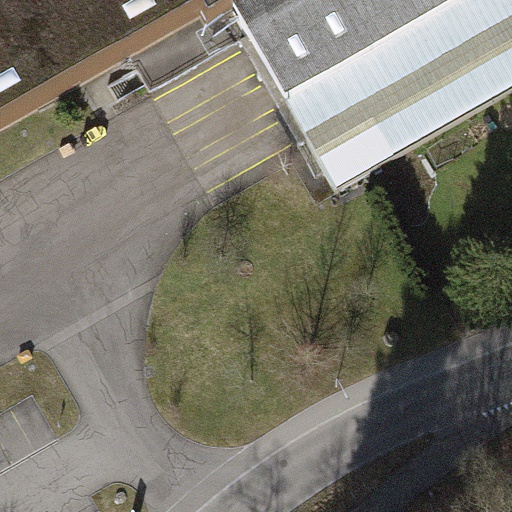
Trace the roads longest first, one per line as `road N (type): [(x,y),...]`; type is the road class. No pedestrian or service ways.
road 1 (tertiary): [(252,511),(335,446),(511,373)]
road 2 (residential): [(511,401),(375,511)]
